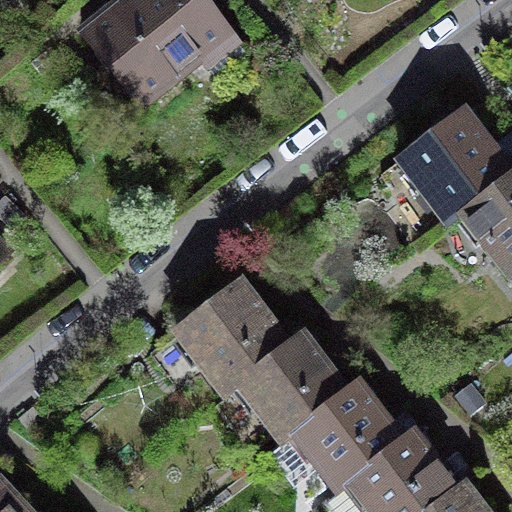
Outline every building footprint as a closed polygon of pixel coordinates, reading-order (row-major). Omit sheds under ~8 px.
[(213,0),(112,0),(83,24),(152,109),(198,72),(243,36),(213,0)] [(447,229),(457,222),(453,217),(509,175),(487,145),(462,112),(396,160),(447,229)] [(457,222),(503,285),(511,278),(511,173),(509,175),(453,217),(457,222)] [(0,266),(16,250),(0,233),(0,266)] [(220,409),(236,397),(231,389),(288,347),(267,318),(241,283),(167,337),(220,409)] [(278,455),(291,446),(286,438),(346,395),(326,367),(304,336),(288,347),(231,389),(236,397),(278,455)] [(334,503),(346,494),(342,489),(403,444),(383,416),(360,384),(346,395),(286,438),(291,446),(334,503)] [(359,511),(432,511),(458,492),(439,466),(414,434),(403,444),(342,489),(346,494),(359,511)] [(0,511),(29,511),(28,510),(2,481),(0,482),(0,511)] [(484,511),(465,487),(458,492),(432,511),(484,511)]
